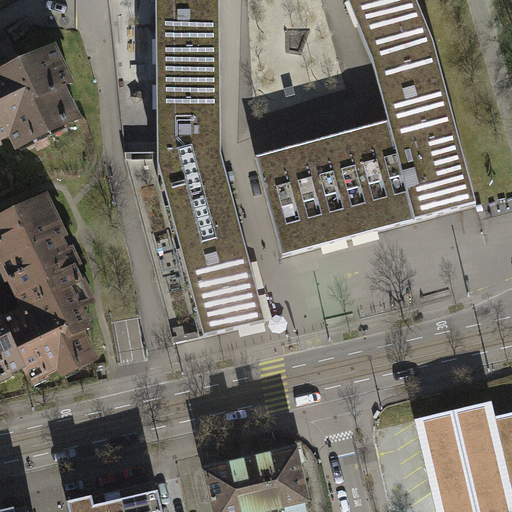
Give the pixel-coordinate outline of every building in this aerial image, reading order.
[(155,0),(156,69),(187,68),(187,74),(196,73),(196,76),(220,76),(219,0),(155,0)] [(475,208),(433,46),(413,0),(341,0),(367,62),(379,107),(384,125),(292,148),(252,159),(278,260),(400,228),(475,208)] [(0,151),(3,150),(0,144),(10,139),(17,153),(83,121),(68,90),(76,86),(57,46),(13,67),(8,58),(0,62),(0,151)] [(156,69),(158,159),(221,158),(221,129),(220,76),(196,76),(196,73),(187,74),(187,68),(156,69)] [(244,243),(221,158),(158,159),(158,168),(204,338),(265,324),(258,295),(250,267),(244,243)] [(174,345),(204,338),(158,168),(158,159),(125,161),(173,342),(174,345)] [(0,382),(21,372),(28,386),(58,372),(61,378),(98,360),(84,331),(92,328),(82,308),(94,302),(68,247),(42,193),(0,212),(0,269),(13,298),(18,307),(2,315),(0,310),(0,382)] [(485,407),(422,421),(443,511),(511,511),(511,416),(489,422),(485,407)] [(297,450),(204,472),(213,511),(300,511),(299,504),(309,502),(297,450)] [(162,511),(156,483),(68,503),(69,511),(162,511)]
